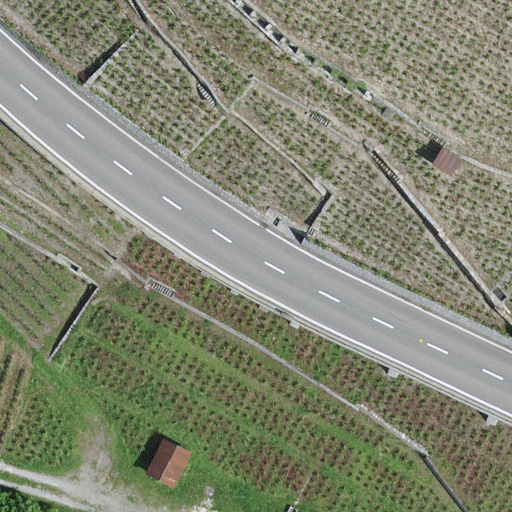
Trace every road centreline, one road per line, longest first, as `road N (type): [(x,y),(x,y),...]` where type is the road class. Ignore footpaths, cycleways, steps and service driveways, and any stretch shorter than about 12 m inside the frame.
road 1 (primary): [(511,391),(267,272),(122,177),(0,71)]
road 2 (track): [(0,472),(139,511)]
